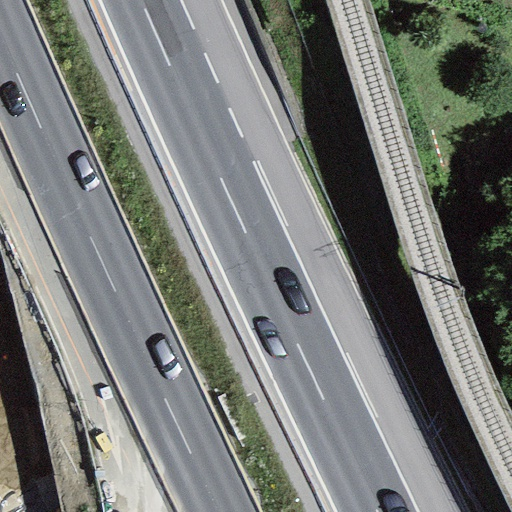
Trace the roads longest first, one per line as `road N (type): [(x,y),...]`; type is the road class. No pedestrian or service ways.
road 1 (motorway): [(377,511),(141,0)]
road 2 (motorway): [(54,167),(216,511)]
road 3 (motorway): [(54,167),(99,345),(126,511)]
road 4 (motorway): [(0,40),(54,167)]
